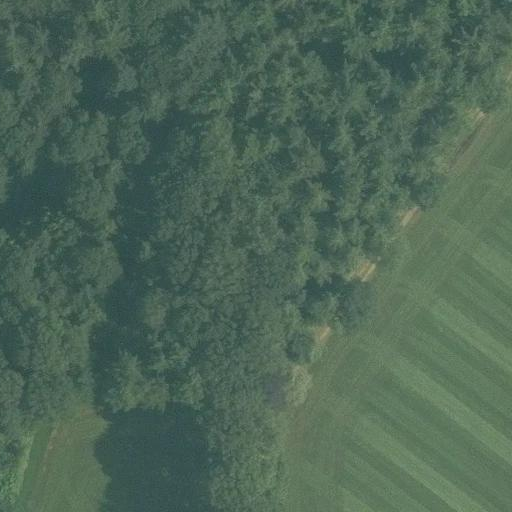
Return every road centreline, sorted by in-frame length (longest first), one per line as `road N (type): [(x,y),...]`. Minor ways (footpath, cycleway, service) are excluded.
road 1 (track): [(250,511),(231,270),(138,0)]
road 2 (track): [(247,398),(49,401),(10,511)]
